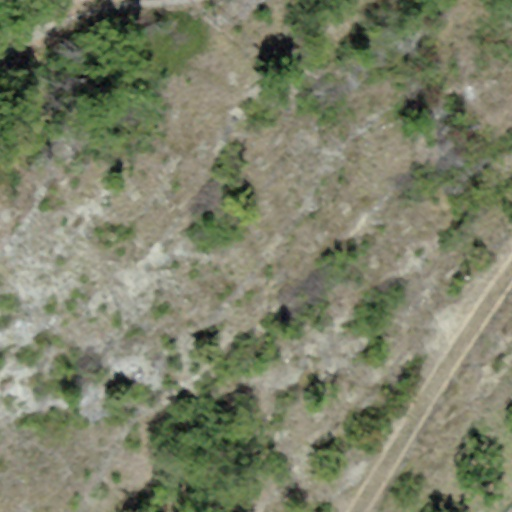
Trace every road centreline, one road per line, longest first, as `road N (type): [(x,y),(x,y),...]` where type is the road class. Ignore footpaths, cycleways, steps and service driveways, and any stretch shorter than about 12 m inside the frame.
road 1 (track): [(511,246),(355,511)]
road 2 (track): [(0,59),(99,6),(140,0)]
